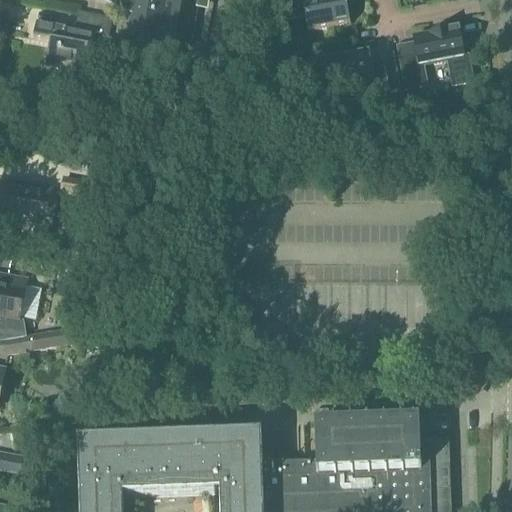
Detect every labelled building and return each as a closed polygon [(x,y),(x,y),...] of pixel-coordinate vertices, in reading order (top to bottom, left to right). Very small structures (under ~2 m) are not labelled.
[(128,37),(159,44),(189,49),(197,4),(198,4),(198,0),(91,0),(132,19),(128,37)] [(307,35),(349,27),(343,0),(329,0),(304,5),(303,0),(293,0),(279,3),(279,25),(304,20),(307,35)] [(112,22),(103,20),(99,40),(108,41),(112,22)] [(91,54),(94,39),(95,32),(75,28),(66,27),(65,32),(35,27),(33,42),(49,45),(45,69),(70,74),(71,71),(82,73),(84,74),(87,54),(91,54)] [(400,62),(406,93),(426,89),(422,69),(448,64),(452,89),(472,85),(467,59),(463,60),(457,32),(413,41),(416,59),(400,62)] [(308,72),(311,89),(327,86),(329,96),(370,88),(373,99),(388,97),(382,65),(368,68),(366,58),(350,61),(340,63),(323,66),(324,69),(308,72)] [(97,202),(100,189),(63,182),(61,195),(97,202)] [(59,195),(41,192),(16,187),(15,192),(0,189),(0,229),(10,231),(12,221),(53,229),(59,195)] [(0,320),(7,322),(18,324),(26,282),(0,276),(0,320)] [(67,287),(79,289),(81,278),(69,276),(67,287)] [(73,335),(31,342),(5,346),(7,359),(33,355),(75,349),(73,335)] [(80,511),(431,511),(429,465),(421,465),(421,457),(419,425),(401,426),(401,424),(399,424),(399,426),(385,426),(384,424),(382,424),(382,426),(368,427),(367,425),(366,425),(365,427),(351,428),(351,425),(349,426),(349,428),(334,428),(334,426),(332,426),(332,428),(314,429),(316,466),(261,468),(260,440),(78,446),(80,511)] [(39,443),(35,426),(10,431),(14,449),(39,443)] [(20,462),(9,460),(0,457),(0,474),(6,475),(17,477),(20,462)]
